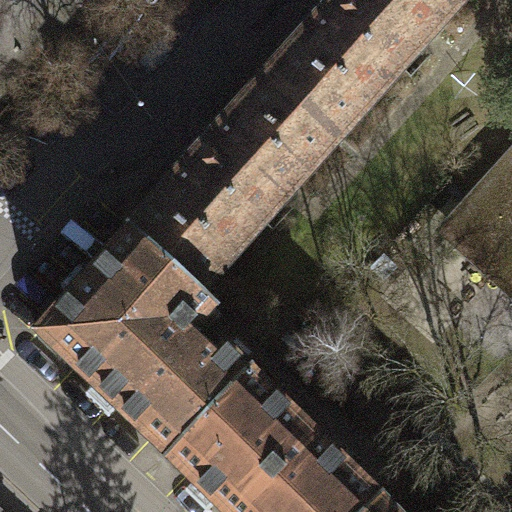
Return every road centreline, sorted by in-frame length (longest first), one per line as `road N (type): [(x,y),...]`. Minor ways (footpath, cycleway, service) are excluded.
road 1 (residential): [(0,252),(234,0)]
road 2 (tertiary): [(0,425),(90,511)]
